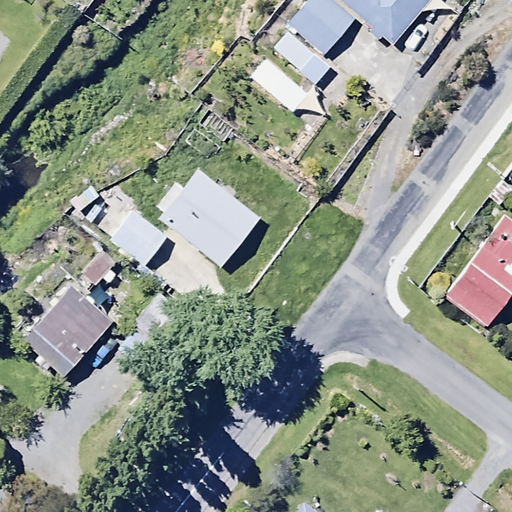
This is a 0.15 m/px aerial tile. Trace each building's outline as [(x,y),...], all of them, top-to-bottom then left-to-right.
[(316,0),(316,1),(384,59),(433,0),(316,0)] [(347,31),(310,1),(280,36),(317,66),(347,31)] [(253,231),(189,179),(174,198),(168,192),(149,215),(156,221),(149,230),(214,281),(253,231)] [(157,246),(117,218),(94,251),(135,279),(157,246)] [(511,299),(511,231),(503,226),(444,315),(484,341),(511,299)] [(105,331),(63,296),(16,353),(59,388),(105,331)] [(184,330),(149,303),(122,337),(157,364),(184,330)] [(325,511),(300,493),(287,511),(325,511)]
